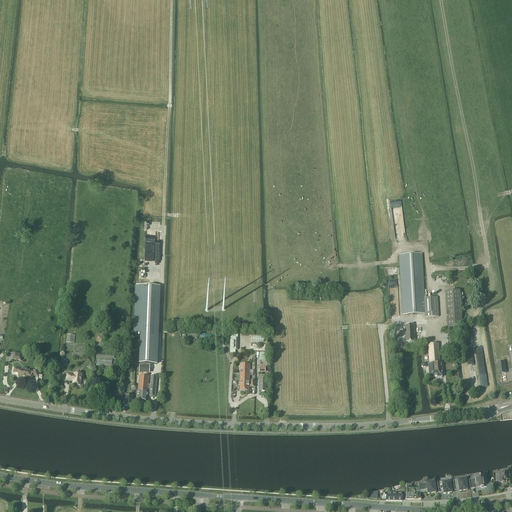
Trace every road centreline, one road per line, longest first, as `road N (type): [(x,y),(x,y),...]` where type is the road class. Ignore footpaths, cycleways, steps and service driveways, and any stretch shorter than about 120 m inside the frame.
road 1 (tertiary): [(509,405),(301,426),(159,420),(0,399)]
road 2 (tertiary): [(237,497),(420,510),(511,502)]
road 3 (tertiary): [(0,475),(237,497)]
